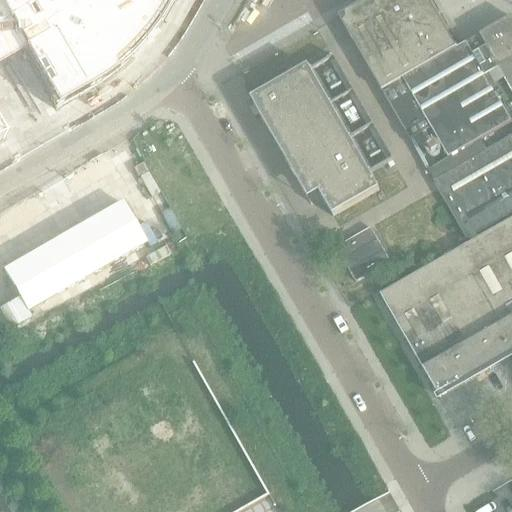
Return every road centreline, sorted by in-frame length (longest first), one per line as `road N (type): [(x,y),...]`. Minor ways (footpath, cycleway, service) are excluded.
road 1 (unclassified): [(415,488),(192,101),(167,77)]
road 2 (unclassified): [(0,180),(135,105),(167,77)]
